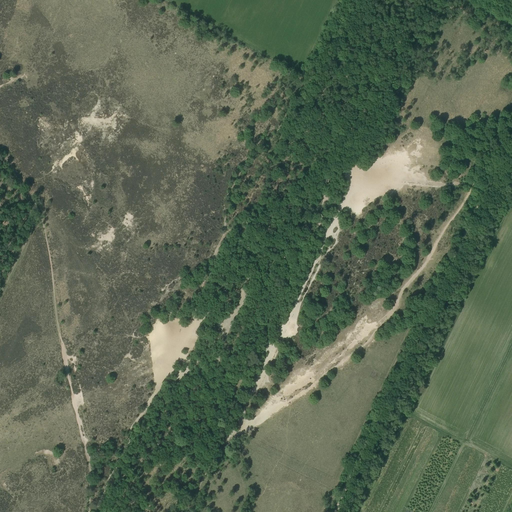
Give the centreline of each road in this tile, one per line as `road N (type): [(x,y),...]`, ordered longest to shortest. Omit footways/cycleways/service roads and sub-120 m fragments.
road 1 (track): [(511,138),(333,511)]
road 2 (track): [(0,161),(33,200),(44,230),(87,450),(86,511)]
